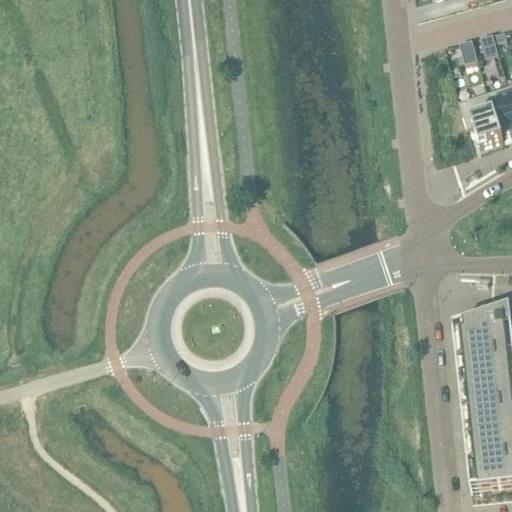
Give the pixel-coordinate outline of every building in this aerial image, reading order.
[(496,48),(507,45),(505,37),(493,40),(496,48)] [(499,61),(493,40),(480,43),(486,64),(499,61)] [(459,49),(465,70),(478,66),(472,45),(459,49)] [(488,98),(502,142),(502,141),(511,138),(511,103),(508,92),(488,98)] [(503,145),(502,141),(502,142),(488,98),(459,108),(467,135),(473,133),(480,152),(503,145)] [(453,333),(454,341),(462,341),(479,496),(511,492),(511,384),(507,336),(511,335),(511,325),(511,314),(482,323),(453,333)]
